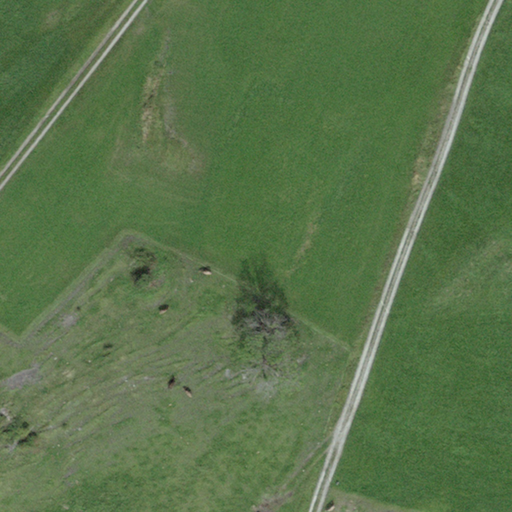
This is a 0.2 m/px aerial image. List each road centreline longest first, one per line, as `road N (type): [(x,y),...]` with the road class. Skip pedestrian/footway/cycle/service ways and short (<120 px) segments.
road 1 (track): [(314,511),(508,0)]
road 2 (track): [(0,185),(140,0)]
